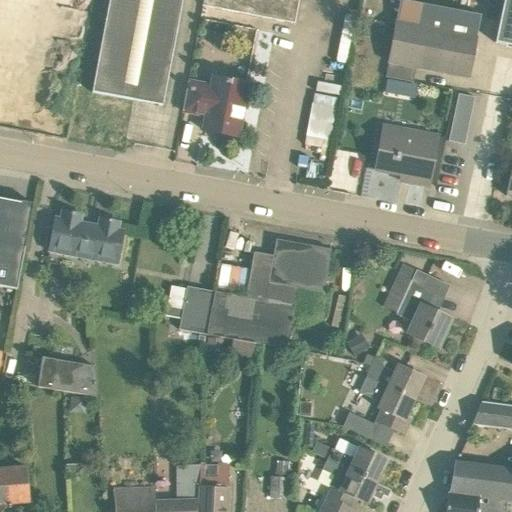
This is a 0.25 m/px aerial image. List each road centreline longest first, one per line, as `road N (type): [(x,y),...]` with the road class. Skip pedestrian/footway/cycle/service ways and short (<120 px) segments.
road 1 (unclassified): [(511,254),(0,153)]
road 2 (unclassified): [(407,511),(511,268)]
